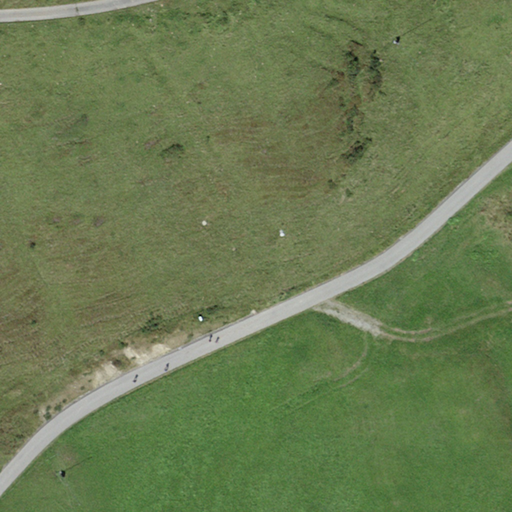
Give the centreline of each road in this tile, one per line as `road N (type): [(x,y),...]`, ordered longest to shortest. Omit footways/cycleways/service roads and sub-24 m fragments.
road 1 (unclassified): [(0,485),(76,410),(385,261),(511,155)]
road 2 (unclassified): [(0,13),(132,0)]
